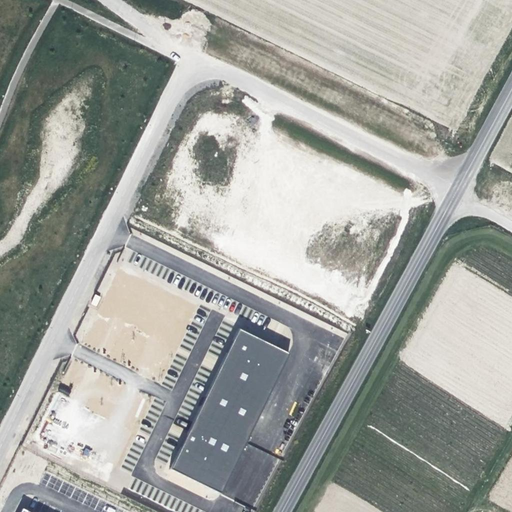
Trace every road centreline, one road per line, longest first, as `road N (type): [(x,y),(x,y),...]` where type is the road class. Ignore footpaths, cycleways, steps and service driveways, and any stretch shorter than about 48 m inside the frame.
road 1 (unclassified): [(458,188),(180,56),(0,439)]
road 2 (tertiary): [(281,511),(458,188)]
